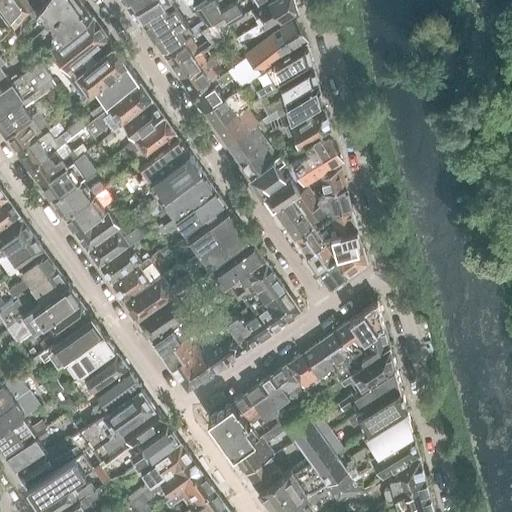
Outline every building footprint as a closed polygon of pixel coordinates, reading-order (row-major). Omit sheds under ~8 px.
[(27,12),(18,0),(0,0),(0,10),(12,28),(27,12)] [(27,0),(18,0),(27,12),(31,16),(34,13),(43,2),(40,0),(32,0),(30,3),(27,0)] [(44,0),(43,2),(34,13),(39,19),(42,19),(45,17),(49,23),(74,0),(44,0)] [(55,43),(58,40),(92,15),(81,0),(74,0),(49,23),(53,29),(50,32),(50,35),(55,43)] [(126,0),(140,19),(170,0),(169,0),(126,0)] [(140,19),(152,36),(183,14),(181,11),(183,9),(179,3),(174,5),(170,0),(140,19)] [(203,0),(192,6),(205,28),(224,17),(228,22),(243,13),(235,0),(203,0)] [(240,42),(246,38),(267,26),(266,24),(296,6),(297,9),(294,0),(264,0),(250,9),(259,22),(236,36),(240,42)] [(195,31),(183,14),(152,36),(163,53),(188,36),(195,31)] [(75,73),(112,43),(109,41),(92,15),(58,40),(55,43),(45,52),(68,78),(69,78),(75,73)] [(0,16),(0,37),(1,39),(9,29),(0,16)] [(171,66),(181,79),(207,62),(206,61),(201,54),(234,34),(228,22),(224,17),(205,28),(209,37),(211,40),(171,66)] [(307,39),(294,18),(254,42),(267,63),(307,39)] [(194,45),(188,36),(163,53),(171,66),(211,40),(209,37),(194,45)] [(260,98),(277,90),(275,85),(311,64),(306,42),(278,60),(277,59),(264,67),(272,81),(255,90),(260,98)] [(89,93),(94,89),(125,63),(112,43),(75,73),(69,78),(83,97),(89,93)] [(241,86),(260,72),(248,54),(228,68),(241,86)] [(207,62),(181,79),(192,95),(218,78),(217,77),(210,67),(218,61),(214,55),(206,61),(207,62)] [(0,56),(0,89),(10,84),(12,82),(11,80),(1,65),(6,62),(0,56)] [(12,82),(10,84),(0,89),(0,113),(21,100),(51,75),(41,60),(11,80),(12,82)] [(125,63),(94,89),(106,107),(138,81),(125,63)] [(311,64),(275,85),(277,90),(281,88),(285,96),(263,106),(267,114),(275,110),(283,105),(317,84),(311,64)] [(192,95),(203,110),(229,93),(223,84),(233,77),(228,69),(217,77),(218,78),(192,95)] [(51,75),(21,100),(0,113),(0,124),(6,133),(32,115),(33,115),(32,114),(26,105),(57,84),(51,75)] [(121,124),(150,99),(138,81),(106,107),(107,107),(85,124),(94,135),(108,124),(113,129),(121,124)] [(289,112),(292,124),(293,124),(303,119),(302,117),(323,104),(317,84),(283,105),(275,110),(278,115),(289,112)] [(231,92),(229,93),(203,110),(216,128),(248,106),(248,105),(250,104),(239,87),(231,92)] [(150,99),(121,124),(132,139),(162,115),(150,99)] [(216,128),(227,144),(255,125),(254,124),(258,121),(248,106),(216,128)] [(304,121),(303,119),(293,124),(292,124),(269,130),(271,135),(284,132),(285,135),(294,133),(298,147),(303,143),(309,151),(324,141),(318,134),(329,127),(324,109),(304,121)] [(33,115),(32,115),(6,133),(15,146),(44,132),(49,128),(51,127),(39,110),(32,114),(33,115)] [(145,157),(175,134),(162,115),(132,139),(145,157)] [(49,128),(44,132),(15,146),(15,147),(28,165),(56,149),(56,148),(87,127),(81,118),(54,136),(49,128)] [(265,140),(255,125),(227,144),(238,159),(265,140)] [(139,166),(148,180),(188,152),(177,137),(139,166)] [(309,151),(280,169),(283,174),(285,177),(295,170),(304,183),(305,183),(307,181),(338,162),(343,159),(329,138),(324,141),(309,151)] [(276,156),(265,140),(238,159),(250,176),(276,156)] [(82,143),(74,149),(78,156),(86,150),(82,143)] [(41,184),(41,183),(66,165),(74,159),(78,156),(74,149),(73,149),(61,157),(56,149),(28,165),(41,184)] [(161,198),(200,169),(188,152),(148,180),(161,198)] [(285,177),(283,174),(280,169),(277,165),(284,160),(280,153),(276,156),(250,176),(261,193),(285,177)] [(41,183),(53,200),(86,177),(85,175),(74,159),(66,165),(41,183)] [(324,193),(326,193),(347,189),(341,166),(320,178),(324,193)] [(53,200),(63,214),(88,195),(103,185),(100,180),(90,187),(86,181),(95,175),(93,170),(85,175),(86,177),(53,200)] [(261,193),(271,208),(287,198),(307,186),(305,183),(304,183),(295,170),(285,177),(261,193)] [(173,216),(213,187),(202,172),(163,201),(173,216)] [(271,208),(283,224),(319,199),(317,196),(307,181),(305,183),(307,186),(287,198),(271,208)] [(63,214),(74,230),(108,206),(109,208),(115,203),(103,185),(88,195),(63,214)] [(184,233),(226,205),(213,187),(173,216),(174,217),(158,228),(161,232),(177,222),(184,233)] [(352,209),(347,189),(326,193),(324,193),(321,194),(317,196),(319,199),(326,210),(329,208),(330,213),(352,209)] [(0,228),(19,215),(7,198),(0,203),(0,228)] [(158,204),(154,198),(143,205),(147,211),(155,206),(158,204)] [(311,220),(326,210),(319,199),(283,224),(295,241),(314,228),(316,227),(311,220)] [(132,217),(140,211),(135,204),(127,209),(132,217)] [(74,230),(87,247),(119,224),(109,208),(108,206),(74,230)] [(155,206),(147,211),(151,217),(158,212),(155,206)] [(200,254),(218,242),(240,225),(228,208),(187,236),(198,252),(181,263),(185,268),(201,256),(200,254)] [(323,242),(336,233),(357,228),(352,209),(330,213),(331,219),(317,228),(316,227),(314,228),(323,242)] [(0,258),(8,252),(33,235),(21,218),(0,233),(0,258)] [(87,247),(99,264),(129,243),(130,244),(143,235),(137,226),(124,234),(119,227),(121,226),(119,224),(87,247)] [(210,269),(251,241),(240,225),(218,242),(200,254),(201,256),(210,269)] [(295,241),(306,256),(324,243),(323,242),(314,228),(295,241)] [(336,233),(345,251),(347,256),(363,252),(357,228),(336,233)] [(8,252),(0,258),(0,260),(11,275),(19,268),(20,269),(45,252),(33,235),(8,252)] [(99,264),(110,280),(140,259),(130,244),(129,243),(99,264)] [(306,256),(316,271),(335,258),(324,243),(306,256)] [(164,256),(171,251),(166,244),(159,249),(164,256)] [(242,276),(265,260),(253,244),(212,272),(224,290),(238,280),(238,279),(242,276)] [(345,251),(335,258),(347,277),(367,263),(363,252),(347,256),(345,251)] [(56,267),(45,252),(20,269),(26,278),(2,295),(6,301),(16,295),(31,285),(56,267)] [(140,259),(110,280),(124,300),(151,282),(142,268),(152,262),(148,257),(141,261),(140,259)] [(329,289),(347,277),(335,258),(316,271),(329,289)] [(242,298),(251,291),(275,274),(265,260),(242,276),(238,279),(238,280),(245,290),(236,296),(239,300),(242,298)] [(43,302),(43,301),(68,284),(56,267),(31,285),(43,302)] [(161,275),(151,282),(124,300),(138,319),(175,293),(195,281),(189,273),(170,285),(161,275)] [(266,301),(284,288),(275,274),(251,291),(242,298),(246,302),(250,299),(253,303),(258,299),(261,303),(266,300),(266,301)] [(16,295),(6,301),(0,305),(0,318),(0,319),(17,345),(45,326),(44,325),(80,300),(68,284),(43,301),(43,302),(28,312),(16,295)] [(284,288),(266,301),(270,306),(273,303),(285,320),(300,310),(284,288)] [(153,340),(177,322),(189,314),(175,293),(138,319),(153,340)] [(249,309),(255,305),(272,329),(285,320),(273,303),(270,306),(266,301),(266,300),(261,303),(258,299),(253,303),(250,299),(246,302),(247,305),(249,309)] [(54,341),(55,341),(91,316),(80,300),(44,325),(45,326),(54,341)] [(389,344),(383,321),(377,300),(349,319),(362,340),(366,346),(358,352),(365,361),(389,344)] [(239,316),(242,314),(258,338),(272,329),(255,305),(249,309),(247,305),(236,313),(239,316)] [(196,322),(205,316),(199,307),(190,313),(196,322)] [(225,325),(242,350),(258,338),(242,314),(239,316),(236,313),(226,320),(234,332),(233,333),(226,324),(225,325)] [(55,341),(54,341),(28,359),(29,361),(36,371),(43,367),(40,362),(54,352),(61,363),(103,333),(91,316),(55,341)] [(228,360),(242,350),(225,325),(221,328),(218,323),(221,321),(217,316),(207,323),(214,333),(211,335),(228,360)] [(366,346),(362,340),(349,319),(333,330),(351,356),(346,360),(352,370),(365,361),(358,352),(366,346)] [(177,322),(153,340),(162,353),(187,335),(192,331),(193,332),(198,329),(194,322),(183,330),(177,322)] [(351,356),(333,330),(318,341),(342,377),(347,374),(352,370),(346,360),(351,356)] [(192,331),(187,335),(162,353),(172,366),(190,353),(196,349),(195,347),(195,346),(194,346),(192,342),(197,339),(193,332),(192,331)] [(116,351),(104,334),(66,361),(78,379),(84,375),(84,374),(116,351)] [(197,344),(214,369),(228,360),(211,335),(197,344)] [(342,377),(318,341),(302,352),(320,378),(322,377),(323,379),(333,373),(338,380),(342,377)] [(195,346),(195,347),(196,349),(190,353),(192,355),(189,357),(191,360),(188,361),(200,379),(214,369),(197,344),(195,346)] [(347,374),(357,388),(394,363),(389,344),(365,361),(352,370),(347,374)] [(95,391),(96,390),(129,368),(116,351),(84,374),(84,375),(95,391)] [(320,378),(302,352),(286,363),(305,389),(320,378)] [(192,355),(190,353),(172,366),(187,388),(200,379),(188,361),(191,360),(189,357),(192,355)] [(0,382),(1,382),(0,382),(0,381),(0,373),(9,368),(1,357),(0,357),(0,382)] [(0,382),(0,407),(29,388),(24,379),(36,371),(29,361),(0,382),(1,382),(0,382)] [(305,389),(286,363),(271,373),(290,400),(301,392),(305,397),(309,394),(305,389)] [(351,416),(400,385),(394,363),(357,388),(337,401),(343,409),(345,407),(351,416)] [(129,368),(96,390),(95,391),(102,402),(91,409),(96,416),(140,384),(129,368)] [(42,376),(47,382),(53,379),(48,372),(42,376)] [(290,400),(271,373),(258,382),(276,409),(283,405),(290,400)] [(56,376),(53,379),(47,382),(55,394),(64,388),(56,376)] [(276,409),(258,382),(246,391),(262,414),(265,418),(270,415),(276,423),(284,419),(290,415),(283,405),(276,409)] [(154,404),(140,384),(96,416),(84,424),(78,428),(89,444),(92,449),(102,442),(117,431),(154,404)] [(362,433),(367,429),(406,406),(400,385),(351,416),(362,433)] [(0,407),(0,430),(23,416),(24,415),(40,405),(29,388),(0,407)] [(76,405),(64,388),(55,394),(67,411),(76,405)] [(248,424),(262,414),(246,391),(232,401),(248,424)] [(223,440),(248,424),(232,401),(207,418),(223,440)] [(166,421),(154,404),(117,431),(102,442),(108,452),(127,439),(131,445),(166,421)] [(321,417),(312,404),(305,409),(314,422),(321,417)] [(285,472),(258,489),(274,511),(277,511),(320,486),(328,498),(330,497),(337,507),(361,489),(354,480),(347,469),(345,466),(336,453),(323,435),(314,422),(305,409),(286,422),(288,426),(296,439),(308,457),(285,472)] [(412,430),(407,409),(364,436),(370,445),(367,447),(364,444),(349,454),(351,457),(346,461),(348,464),(345,466),(347,469),(412,430)] [(0,430),(0,445),(5,452),(47,425),(42,418),(31,425),(24,415),(23,416),(0,430)] [(78,428),(84,424),(80,417),(73,421),(78,428)] [(323,435),(330,430),(321,417),(314,422),(323,435)] [(257,436),(233,453),(245,471),(272,453),(265,441),(288,426),(286,422),(284,419),(276,423),(257,436)] [(142,467),(142,468),(180,441),(167,422),(138,443),(142,449),(130,457),(136,465),(124,473),(127,477),(142,467)] [(233,453),(257,436),(248,424),(223,440),(233,453)] [(16,469),(47,449),(40,439),(47,435),(43,428),(47,425),(5,452),(16,469)] [(47,449),(16,469),(27,485),(56,465),(80,450),(89,444),(78,428),(68,434),(75,444),(53,458),(47,449)] [(323,435),(336,453),(343,448),(330,430),(323,435)] [(373,462),(381,476),(418,453),(412,430),(347,469),(354,480),(373,466),(372,463),(373,462)] [(272,453),(245,471),(258,489),(285,472),(308,457),(296,439),(285,446),(291,456),(280,464),(272,453)] [(130,501),(154,483),(192,458),(180,441),(142,468),(151,480),(128,497),(130,501)] [(56,465),(27,485),(34,496),(38,502),(68,483),(67,482),(80,473),(80,474),(86,470),(85,469),(90,466),(80,450),(56,465)] [(424,476),(419,456),(389,474),(392,487),(384,489),(387,501),(395,499),(394,495),(424,476)] [(171,496),(179,490),(203,473),(192,458),(154,483),(130,501),(138,511),(148,511),(151,510),(145,501),(154,495),(153,493),(163,486),(171,496)] [(109,478),(99,463),(92,467),(102,483),(109,478)] [(113,482),(124,477),(122,472),(111,478),(113,482)] [(215,490),(203,473),(179,490),(171,496),(165,500),(169,507),(182,498),(188,508),(215,490)] [(434,511),(424,476),(394,495),(395,499),(397,505),(389,507),(390,511),(434,511)] [(68,483),(38,502),(44,511),(58,511),(92,490),(95,488),(95,487),(91,481),(77,490),(71,481),(68,483)] [(95,488),(92,490),(58,511),(94,511),(96,511),(89,500),(102,492),(98,485),(95,487),(95,488)] [(320,486),(277,511),(312,511),(308,505),(318,499),(321,504),(328,498),(320,486)] [(226,506),(215,490),(188,508),(189,508),(183,511),(218,511),(227,506),(227,505),(226,506)]
